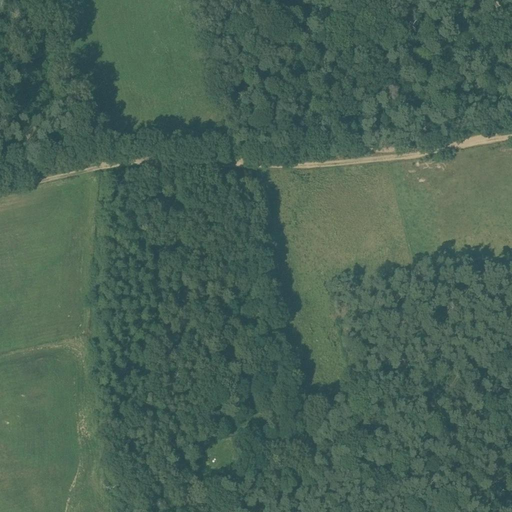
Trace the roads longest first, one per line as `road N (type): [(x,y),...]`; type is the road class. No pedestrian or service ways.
road 1 (unknown): [(0,174),(49,164),(400,151),(511,126)]
road 2 (track): [(249,165),(403,157),(511,135)]
road 3 (track): [(0,189),(104,168),(249,165)]
